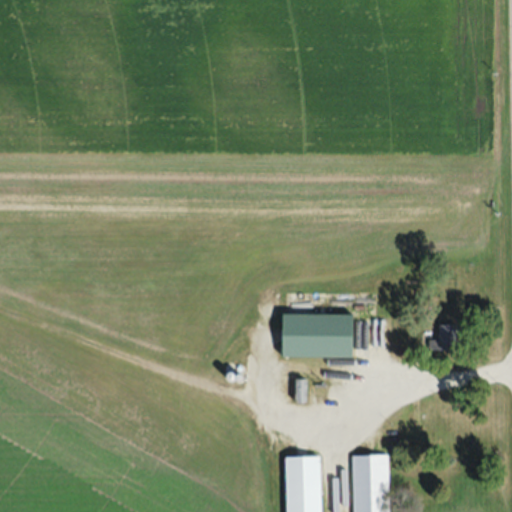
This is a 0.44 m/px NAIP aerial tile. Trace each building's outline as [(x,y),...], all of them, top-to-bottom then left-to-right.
[(282,356),(377,357),(378,339),(406,340),(407,328),(377,327),(378,313),(283,311),(282,356)] [(457,323),(438,323),(438,353),(457,353),(457,323)] [(454,437),(454,405),(433,405),(433,437),(454,437)] [(389,511),(389,453),(352,454),(352,511),(389,511)] [(322,511),(321,455),(286,455),(286,511),(322,511)]
